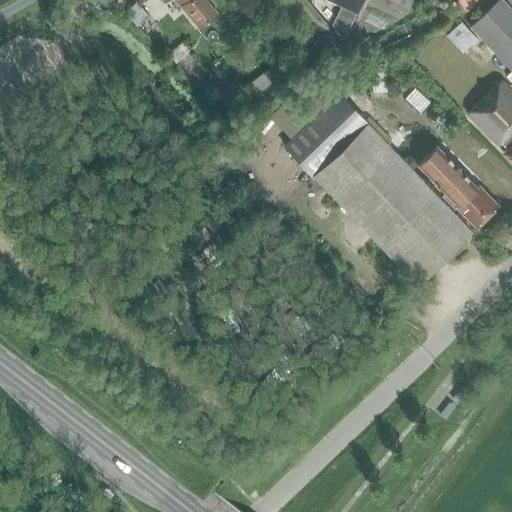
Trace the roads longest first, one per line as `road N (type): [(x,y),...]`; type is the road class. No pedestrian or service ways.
road 1 (unclassified): [(262,511),(511,272)]
road 2 (primary): [(191,511),(0,364)]
